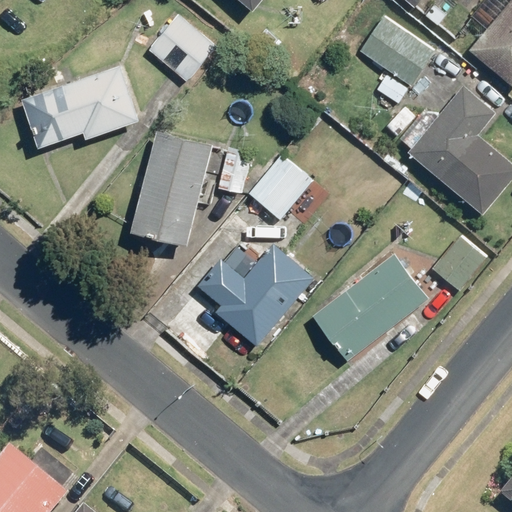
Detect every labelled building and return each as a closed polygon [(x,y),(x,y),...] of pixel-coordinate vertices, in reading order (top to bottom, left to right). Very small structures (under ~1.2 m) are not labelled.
[(241,0),(254,10),(262,0),(241,0)] [(511,7),(478,51),(511,78),(511,7)] [(177,18),(153,46),(186,75),(211,47),(177,18)] [(385,22),(367,49),(413,78),(430,51),(385,22)] [(266,25),(249,42),(266,58),(282,41),(266,25)] [(44,147),(132,118),(116,72),(28,101),(44,147)] [(511,164),(475,134),(491,114),(463,91),(447,112),(413,153),(483,209),(511,173),(511,164)] [(134,230),(182,243),(207,151),(159,138),(134,230)] [(249,145),(222,144),(219,190),(247,192),(249,145)] [(256,198),(278,215),(307,179),(285,161),(256,198)] [(460,242),(438,268),(459,285),(480,259),(460,242)] [(256,341),(311,279),(275,247),(244,283),(221,263),(201,286),(224,305),(220,310),(256,341)] [(391,259),(318,316),(349,357),(422,300),(391,259)] [(0,475),(0,511),(46,511),(57,500),(12,462),(0,475)] [(511,496),(511,478),(503,489),(511,496)] [(119,511),(105,500),(94,511),(119,511)]
